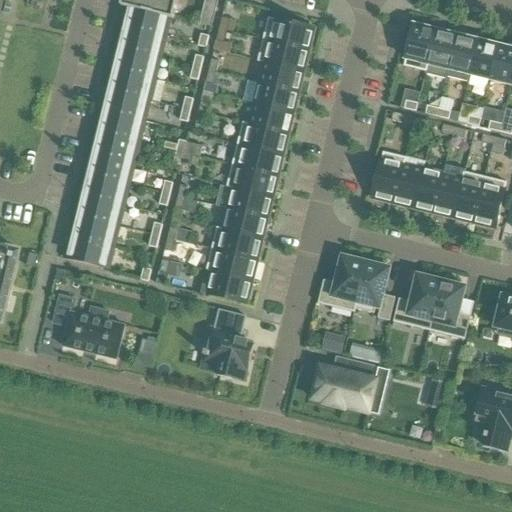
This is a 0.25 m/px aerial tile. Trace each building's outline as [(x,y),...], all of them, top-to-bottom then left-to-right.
[(174,20),(178,0),(123,0),(122,7),(129,9),(129,7),(168,17),(168,19),(174,20)] [(216,7),(205,4),(203,14),(214,16),(216,7)] [(124,28),(163,38),(168,19),(168,17),(129,7),(129,9),(124,28)] [(214,16),(203,14),(200,25),(211,27),(214,16)] [(219,29),(227,31),(230,20),(222,18),(219,29)] [(269,19),(263,40),(309,52),(314,30),(269,19)] [(436,31),(414,25),(404,67),(426,72),(427,65),(436,31)] [(119,49),(158,59),(163,38),(124,28),(119,49)] [(227,31),(219,29),(216,41),(224,43),(227,31)] [(448,71),(457,36),(436,31),(427,65),(448,71)] [(198,46),(206,49),(209,36),(201,34),(198,46)] [(457,36),(448,71),(470,76),(478,41),(457,36)] [(263,40),(258,61),(265,63),(303,72),(309,52),(263,40)] [(499,46),(478,41),(470,76),(490,81),(499,46)] [(510,49),(499,46),(490,81),(511,86),(511,83),(511,45),(510,49)] [(158,59),(119,49),(114,70),(153,80),(158,59)] [(204,58),(196,56),(193,68),(201,70),(204,58)] [(209,71),(217,73),(219,62),(212,60),(209,71)] [(260,84),(298,93),(303,72),(265,63),(260,84)] [(201,70),(193,68),(190,79),(198,81),(201,70)] [(109,91),(148,101),(153,80),(114,70),(109,91)] [(217,73),(209,71),(206,83),(214,85),(217,73)] [(255,105),(293,114),(298,93),(260,84),(255,105)] [(148,101),(109,91),(104,112),(143,122),(148,101)] [(193,100),(186,98),(183,110),(191,112),(193,100)] [(199,113),(206,115),(209,104),(201,102),(199,113)] [(404,110),(416,112),(418,105),(406,102),(404,110)] [(250,126),(288,135),(293,114),(255,105),(250,126)] [(437,118),(439,110),(427,107),(425,115),(437,118)] [(188,123),(191,112),(183,110),(180,121),(188,123)] [(439,110),(437,118),(449,120),(450,113),(439,110)] [(98,133),(138,143),(143,122),(104,112),(98,133)] [(206,115),(199,113),(196,125),(203,127),(206,115)] [(415,118),(393,113),(391,121),(413,126),(415,118)] [(481,120),(469,117),(467,125),(479,128),(481,120)] [(427,121),(415,118),(413,126),(425,129),(427,121)] [(500,133),(502,125),(490,122),(488,130),(500,133)] [(283,156),(288,135),(250,126),(244,124),(239,146),(283,156)] [(455,128),(443,125),(441,133),(453,136),(455,128)] [(511,127),(502,125),(500,133),(511,136),(511,133),(511,127)] [(467,131),(455,128),(453,136),(465,139),(467,131)] [(138,143),(98,133),(93,154),(132,164),(138,143)] [(495,138),(483,135),(481,143),(493,146),(495,138)] [(491,153),(503,156),(506,141),(495,138),(493,146),(491,153)] [(176,153),(184,155),(184,154),(187,143),(179,141),(176,153)] [(184,154),(192,156),(195,145),(187,143),(184,154)] [(239,146),(237,145),(232,166),(234,167),(278,177),(283,156),(239,146)] [(184,155),(176,153),(176,152),(174,164),(181,166),(184,155)] [(405,158),(384,153),(372,199),(394,204),(404,165),(405,158)] [(88,175),(127,185),(132,164),(93,154),(88,175)] [(184,154),(184,155),(181,166),(189,168),(192,156),(184,154)] [(424,170),(404,165),(394,204),(414,209),(424,170)] [(272,198),(278,177),(234,167),(229,188),(234,189),(272,198)] [(443,175),(424,170),(414,209),(434,214),(443,175)] [(485,178),(465,173),(463,180),(454,219),(473,223),(485,178)] [(127,185),(88,175),(83,196),(122,206),(127,185)] [(463,180),(443,175),(434,214),(454,219),(463,180)] [(507,183),(485,178),(473,224),(495,229),(507,183)] [(173,184),(165,182),(162,194),(170,195),(173,184)] [(178,197),(186,199),(189,188),(181,186),(178,197)] [(229,210),(267,219),(272,198),(234,189),(229,210)] [(170,195),(162,194),(159,205),(167,207),(170,195)] [(78,217),(117,227),(122,206),(83,196),(78,217)] [(186,199),(178,197),(175,209),(183,211),(186,199)] [(224,231),(262,240),(267,219),(229,210),(224,231)] [(117,227),(78,217),(73,238),(112,248),(117,227)] [(163,226),(155,224),(152,235),(160,237),(163,226)] [(168,239),(175,241),(178,229),(170,228),(168,239)] [(257,261),(262,240),(224,231),(218,229),(213,250),(257,261)] [(160,237),(152,235),(149,247),(157,249),(160,237)] [(67,260),(106,270),(112,248),(73,238),(67,260)] [(175,241),(168,239),(165,251),(173,253),(175,241)] [(0,317),(16,251),(0,247),(0,317)] [(252,283),(257,261),(213,250),(207,271),(252,283)] [(34,268),(35,265),(36,262),(37,257),(28,255),(25,266),(34,268)] [(342,257),(336,284),(324,281),(318,305),(355,314),(357,304),(356,304),(366,263),(342,257)] [(160,272),(167,274),(170,262),(162,260),(160,272)] [(366,263),(356,304),(357,304),(380,310),(378,319),(390,322),(396,299),(384,296),(391,269),(366,263)] [(151,271),(144,269),(141,281),(149,283),(151,271)] [(246,304),(252,283),(207,271),(201,293),(246,304)] [(418,276),(411,302),(399,300),(394,323),(429,332),(442,281),(418,276)] [(442,281),(429,332),(465,341),(471,317),(460,314),(466,287),(442,281)] [(72,314),(76,301),(60,297),(54,324),(68,327),(63,347),(117,361),(125,327),(107,322),(109,313),(92,309),(89,318),(72,314)] [(511,298),(503,297),(495,328),(500,329),(498,334),(511,337),(511,298)] [(243,330),(217,324),(215,330),(211,329),(203,362),(221,366),(218,377),(245,383),(255,346),(248,345),(249,342),(240,340),(243,330)] [(157,344),(145,341),(142,353),(154,356),(157,344)] [(367,347),(364,360),(380,365),(384,351),(367,347)] [(341,373),(321,368),(313,400),(325,403),(324,405),(344,409),(345,408),(369,414),(380,369),(344,360),(341,373)] [(432,380),(428,393),(443,397),(447,384),(432,380)] [(494,409),(479,405),(475,423),(490,426),(488,434),(486,434),(485,438),(487,439),(485,448),(507,453),(511,435),(511,396),(498,393),(494,409)]
